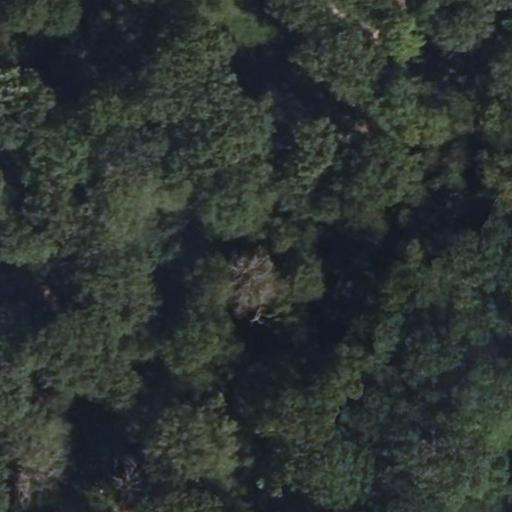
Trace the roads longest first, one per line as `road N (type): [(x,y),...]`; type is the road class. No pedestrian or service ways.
road 1 (track): [(511,127),(0,181)]
road 2 (track): [(511,39),(397,0)]
